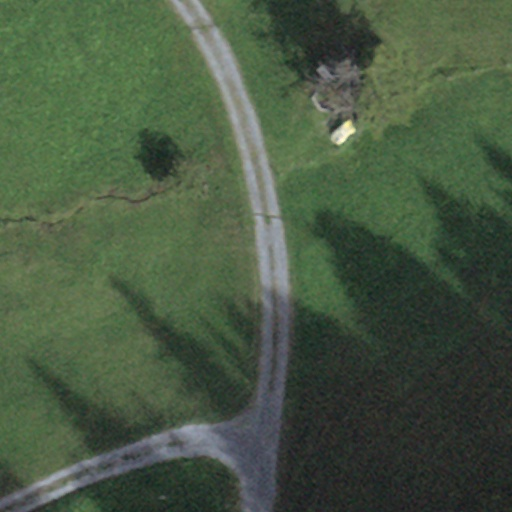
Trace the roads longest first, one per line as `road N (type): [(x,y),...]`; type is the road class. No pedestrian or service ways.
road 1 (track): [(263,440),(274,370),(274,256),(243,113),(182,0)]
road 2 (track): [(263,440),(144,453),(9,511)]
